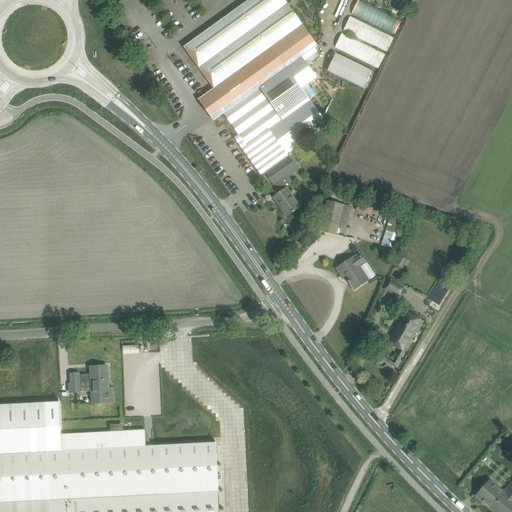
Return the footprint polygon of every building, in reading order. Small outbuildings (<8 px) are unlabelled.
[(284,0),(249,0),(184,47),(214,90),(209,93),(223,113),(224,114),(239,135),(234,138),(261,175),(266,172),(266,173),(271,181),(280,193),(274,198),(276,198),(283,207),(281,208),(287,216),(293,212),(293,213),(295,212),(294,211),(300,207),(281,181),(298,169),(293,161),(299,157),(295,152),(305,145),(303,143),(328,125),(302,88),(316,77),(302,58),(309,52),(317,46),(284,0)] [(351,13),(394,35),(401,22),(357,1),(351,13)] [(342,31),(387,52),(394,37),(349,16),(342,31)] [(378,69),(386,53),(341,33),(334,49),(378,69)] [(366,214),(369,202),(359,199),(356,212),(366,214)] [(337,235),(344,206),(327,202),(323,221),(320,221),(319,224),(322,225),(320,231),(337,235)] [(392,246),(402,214),(392,210),(382,243),(392,246)] [(365,263),(360,254),(353,259),(353,258),(337,269),(342,276),(344,274),(348,281),(347,282),(348,283),(349,282),(355,290),(368,280),(359,267),(365,263)] [(399,298),(405,286),(390,279),(384,290),(399,298)] [(379,358),(396,368),(401,359),(416,332),(418,334),(425,322),(406,311),(384,349),(379,358)] [(71,385),(69,385),(70,393),(80,392),(80,393),(80,392),(80,382),(91,381),(92,391),(93,404),(94,406),(97,409),(102,409),(105,405),(105,403),(114,402),(113,389),(109,389),(108,380),(105,380),(105,379),(104,379),(104,367),(90,368),(91,375),(79,376),(79,374),(71,374),(71,385)] [(0,511),(219,511),(216,443),(165,446),(160,446),(146,447),(145,429),(123,430),(123,425),(110,425),(111,431),(62,434),(60,402),(45,403),(0,405),(0,511)] [(511,511),(511,482),(503,492),(490,480),(476,496),(494,511),(511,511)]
